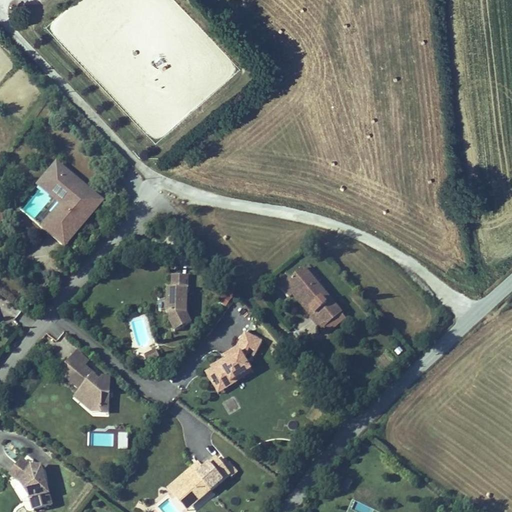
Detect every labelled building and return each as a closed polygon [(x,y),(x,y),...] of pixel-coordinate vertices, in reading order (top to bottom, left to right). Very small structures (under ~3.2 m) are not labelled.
[(48,181),(59,167),(56,164),(37,189),(61,208),(63,210),(71,199),(48,181)] [(90,201),(95,195),(59,167),(48,181),(71,199),(63,210),(65,212),(49,232),(65,244),(96,205),(90,201)] [(105,202),(95,195),(90,201),(96,205),(65,244),(49,232),(65,212),(63,210),(61,208),(42,232),(66,251),(105,202)] [(0,225),(1,226),(10,214),(0,206),(0,225)] [(305,268),(281,288),(290,299),(292,297),(321,333),(343,315),(305,268)] [(187,316),(190,279),(181,278),(180,291),(172,291),(168,291),(166,315),(170,316),(170,324),(178,335),(193,325),(187,316)] [(180,291),(181,278),(173,278),(172,291),(180,291)] [(228,309),(232,301),(226,297),(221,305),(228,309)] [(218,396),(253,376),(244,361),(246,360),(250,353),(256,357),(263,346),(246,336),(237,350),(223,359),(225,361),(227,364),(218,370),(216,366),(211,369),(212,371),(205,375),(218,396)] [(160,359),(156,351),(144,357),(148,365),(160,359)] [(89,364),(77,355),(66,368),(69,371),(63,379),(81,393),(74,402),(92,415),(109,415),(112,380),(103,379),(100,383),(97,381),(99,379),(85,369),(89,364)] [(218,370),(227,364),(225,361),(216,366),(218,370)] [(119,435),(119,451),(128,451),(128,435),(119,435)] [(181,490),(196,507),(231,476),(227,472),(217,460),(204,471),(181,490)] [(169,491),(187,511),(189,511),(196,507),(181,490),(204,471),(199,465),(169,491)] [(227,472),(231,476),(233,479),(238,474),(232,467),(227,472)] [(35,511),(43,511),(54,508),(45,482),(36,475),(27,468),(24,472),(20,468),(11,479),(30,495),(35,511)] [(36,475),(45,482),(44,473),(36,475)] [(343,487),(350,489),(354,480),(347,477),(343,487)]
